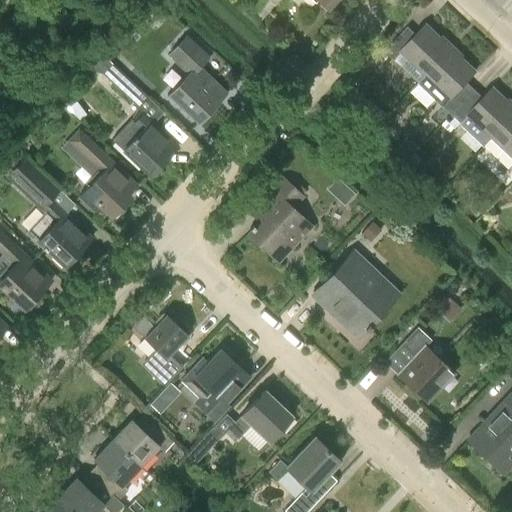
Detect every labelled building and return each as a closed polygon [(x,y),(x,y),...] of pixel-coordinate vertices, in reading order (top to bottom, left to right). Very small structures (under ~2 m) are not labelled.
[(316,1),(326,10),(335,0),(310,0),(314,3),(316,1)] [(447,45),(426,25),(418,34),(408,25),(385,50),(419,82),(426,75),(452,47),(448,43),(447,45)] [(209,58),(185,35),(166,55),(186,74),(166,95),(197,125),(218,102),(204,89),(213,79),(200,67),(209,58)] [(298,57),(304,58),(308,52),(305,47),(299,47),(295,52),(298,57)] [(511,106),(493,88),(484,97),(467,80),(475,71),(454,52),(456,50),(452,47),(426,75),(419,82),(442,104),(486,145),(493,137),(511,117),(511,106)] [(135,106),(145,96),(136,88),(110,65),(101,75),(127,98),(135,106)] [(358,114),(373,128),(386,114),(370,100),(358,114)] [(171,141),(142,114),(134,123),(131,121),(112,141),(140,167),(149,176),(168,156),(162,150),(171,141)] [(511,117),(493,137),(486,145),(511,169),(511,117)] [(111,217),(130,196),(127,194),(136,185),(78,131),(68,142),(101,172),(78,197),(92,210),(98,204),(111,217)] [(409,138),(400,148),(409,156),(418,147),(409,138)] [(50,182),(15,149),(7,157),(15,165),(14,166),(15,167),(6,177),(43,212),(24,233),(31,240),(33,238),(36,241),(35,243),(42,250),(42,249),(44,251),(45,250),(63,267),(86,243),(80,237),(85,231),(49,198),(58,189),(50,182)] [(416,154),(410,161),(417,167),(423,161),(416,154)] [(248,233),(278,262),(296,242),(287,233),(301,218),(291,208),(301,197),(282,178),(256,206),(265,215),(254,227),(252,225),(249,228),(251,230),(248,233)] [(336,179),(329,190),(348,201),(354,191),(336,179)] [(476,195),(471,208),(483,212),(488,199),(476,195)] [(380,230),(372,222),(361,232),(370,240),(380,230)] [(51,281),(41,272),(0,233),(0,250),(14,265),(0,279),(0,287),(23,310),(51,281)] [(396,294),(352,253),(313,294),(329,310),(333,306),(361,332),(396,294)] [(451,300),(442,309),(451,318),(460,308),(451,300)] [(141,317),(134,325),(144,335),(143,337),(155,348),(144,360),(166,382),(181,367),(168,355),(187,335),(165,314),(152,328),(141,317)] [(417,327),(401,343),(415,355),(397,374),(426,401),(453,373),(424,346),(431,339),(417,327)] [(227,405),(224,403),(249,377),(220,349),(207,362),(202,358),(185,376),(195,385),(204,385),(210,391),(198,404),(197,403),(196,404),(213,420),(227,405)] [(291,416),(263,390),(260,394),(241,414),(228,429),(237,438),(251,424),(269,440),(291,416)] [(511,392),(467,440),(502,473),(511,462),(511,392)] [(149,404),(158,413),(165,406),(156,397),(149,404)] [(130,419),(111,439),(139,465),(156,446),(161,451),(171,440),(146,416),(137,426),(130,419)] [(195,463),(219,436),(210,429),(186,455),(195,463)] [(338,460),(314,438),(286,467),(306,487),(283,510),(285,511),(305,511),(321,496),(313,487),(338,460)] [(121,484),(139,465),(111,439),(93,459),(100,466),(91,475),(116,499),(126,488),(121,484)] [(116,499),(91,475),(82,485),(75,478),(56,497),(72,511),(94,511),(102,504),(110,511),(116,511),(123,505),(116,499)] [(72,511),(56,497),(42,511),(72,511)]
